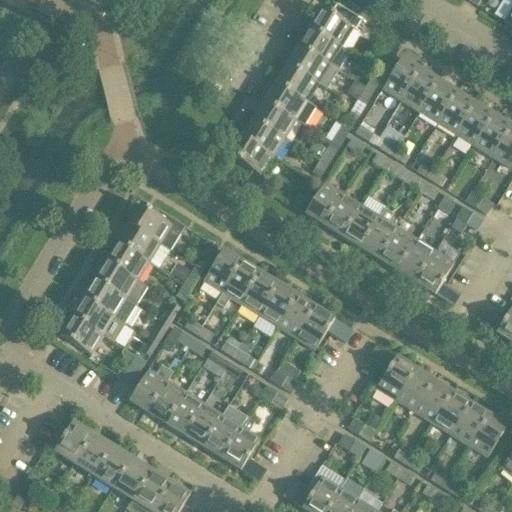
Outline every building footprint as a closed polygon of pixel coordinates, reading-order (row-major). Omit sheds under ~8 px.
[(321,11),(309,31),(341,50),(341,49),(352,31),(359,35),(365,25),(332,4),(326,14),(321,11)] [(341,50),(309,31),(298,49),(337,74),(349,55),(341,49),(341,50)] [(298,49),(286,67),(318,86),(326,92),(337,74),(298,49)] [(0,73),(10,57),(0,50),(0,73)] [(388,70),(393,61),(395,57),(388,53),(380,65),(388,70)] [(401,104),(420,73),(401,61),(382,92),(401,104)] [(318,86),(286,67),(275,85),(306,105),(307,104),(318,86)] [(420,73),(401,104),(419,115),(438,84),(420,73)] [(364,90),(373,96),(382,82),(373,76),(364,90)] [(457,95),(438,84),(419,115),(437,127),(457,95)] [(306,105),(275,85),(264,103),(295,123),(295,124),(304,129),(316,110),(307,104),(306,105)] [(364,90),(353,108),(362,114),(373,96),(364,90)] [(457,95),(437,127),(456,138),(475,107),(457,95)] [(264,103),(252,122),(284,142),(295,124),(295,123),(264,103)] [(475,107),(456,138),(474,149),(494,118),(475,107)] [(362,114),(353,108),(341,127),(350,133),(362,114)] [(494,118),(474,149),(492,161),(511,129),(494,118)] [(252,122),(241,140),(272,160),(284,142),(252,122)] [(341,127),(330,145),(339,151),(350,133),(341,127)] [(373,136),(359,128),(354,136),(367,145),(373,136)] [(511,129),(492,161),(511,173),(511,171),(511,129)] [(272,160),(241,140),(229,160),(261,179),(272,160)] [(392,159),(397,151),(379,140),(373,148),(392,159)] [(351,141),(345,149),(357,157),(363,149),(351,141)] [(339,151),(330,145),(319,163),(328,169),(339,151)] [(397,151),(392,159),(404,167),(410,159),(397,151)] [(383,173),(388,164),(376,156),(371,165),(383,173)] [(328,169),(319,163),(311,175),(321,181),(328,169)] [(401,171),(388,164),(383,173),(395,180),(401,171)] [(428,182),(434,174),(421,166),(415,174),(428,182)] [(446,182),(434,174),(428,182),(441,190),(446,182)] [(425,187),(413,179),(408,188),(420,195),(425,187)] [(478,185),(473,193),(482,199),(487,191),(478,185)] [(323,228),(342,197),(324,186),(304,217),(323,228)] [(439,195),(425,187),(420,195),(433,203),(439,195)] [(486,217),(492,207),(472,194),(465,205),(486,217)] [(299,214),(307,201),(299,197),(292,209),(299,214)] [(342,197),(323,228),(341,240),(361,209),(342,197)] [(444,199),(438,210),(449,217),(456,205),(444,199)] [(140,209),(128,227),(160,247),(159,247),(169,254),(185,229),(157,212),(154,217),(140,209)] [(361,209),(341,240),(359,251),(379,220),(361,209)] [(457,222),(451,231),(461,237),(466,228),(476,234),(482,223),(462,210),(455,221),(457,222)] [(385,211),(379,220),(359,251),(378,263),(397,231),(386,224),(392,216),(385,211)] [(160,247),(128,227),(117,246),(148,265),(159,247),(160,247)] [(397,231),(378,263),(396,274),(416,243),(397,231)] [(434,254),(416,243),(396,274),(415,286),(434,254)] [(209,262),(217,250),(210,245),(202,258),(209,262)] [(117,246),(105,264),(137,284),(148,265),(117,246)] [(222,296),(241,265),(222,253),(203,284),(222,296)] [(434,254),(415,286),(434,298),(434,297),(453,309),(460,297),(441,286),(453,266),(434,254)] [(105,264),(94,283),(135,308),(147,290),(137,284),(105,264)] [(190,273),(176,265),(169,276),(183,284),(190,273)] [(241,265),(222,296),(216,306),(223,311),(230,301),(240,307),(260,276),(241,265)] [(182,287),(190,292),(202,274),(194,268),(182,287)] [(278,287),(260,276),(240,307),(258,318),(278,287)] [(94,283),(83,301),(124,327),(135,308),(94,283)] [(190,292),(182,287),(174,300),(182,305),(190,292)] [(296,299),(278,287),(258,318),(277,330),(296,299)] [(296,299),(277,330),(294,341),(314,309),(296,299)] [(83,301),(71,319),(103,339),(102,339),(112,345),(124,327),(83,301)] [(511,345),(511,308),(503,323),(484,312),(477,324),(495,335),(495,336),(511,345)] [(334,322),(314,309),(294,341),(314,353),(326,334),(345,346),(352,334),(334,322)] [(168,310),(160,324),(169,329),(177,316),(168,310)] [(103,339),(71,319),(59,339),(91,358),(102,339),(103,339)] [(196,338),(201,330),(189,322),(183,330),(196,338)] [(169,329),(160,324),(149,342),(157,348),(169,329)] [(188,351),(193,342),(173,330),(163,346),(172,351),(177,343),(188,351)] [(214,338),(201,330),(196,338),(208,346),(214,338)] [(157,348),(149,342),(141,354),(150,359),(157,348)] [(206,350),(193,342),(188,351),(201,358),(206,350)] [(232,360),(237,352),(225,344),(220,353),(232,360)] [(394,403),(414,372),(395,360),(376,349),(369,360),(387,372),(375,391),(394,403)] [(255,363),(237,352),(232,360),(250,372),(255,363)] [(224,373),(230,365),(217,357),(212,365),(224,373)] [(135,358),(122,379),(133,385),(145,365),(135,358)] [(243,373),(230,365),(224,373),(237,382),(243,373)] [(162,368),(156,378),(148,373),(129,404),(148,416),(167,385),(166,384),(172,375),(162,368)] [(433,383),(414,372),(394,403),(413,415),(433,383)] [(290,396),(297,385),(277,373),(270,383),(290,396)] [(451,395),(433,383),(413,415),(431,426),(451,395)] [(167,385),(148,416),(166,427),(185,396),(167,385)] [(280,412),(281,411),(287,401),(267,388),(260,399),(280,412)] [(469,406),(451,395),(431,426),(450,437),(469,406)] [(185,396),(166,427),(184,439),(203,407),(185,396)] [(469,406),(450,437),(468,449),(487,417),(469,406)] [(203,407),(184,439),(203,450),(222,419),(221,418),(203,407)] [(221,418),(222,419),(203,450),(221,461),(247,420),(228,408),(221,418)] [(371,415),(363,427),(374,433),(381,422),(371,415)] [(487,417),(468,449),(487,461),(507,429),(487,417)] [(247,420),(221,461),(240,473),(259,485),(266,473),(248,461),(259,442),(248,435),(254,425),(247,420)] [(375,434),(374,433),(363,427),(354,421),(348,432),(368,445),(375,434)] [(74,467),(93,437),(72,425),(53,455),(74,467)] [(111,449),(93,437),(74,467),(92,479),(111,449)] [(365,450),(347,439),(344,437),(338,448),(358,461),(365,450)] [(131,461),(111,449),(92,479),(112,491),(131,461)] [(405,468),(411,459),(398,451),(392,460),(405,468)] [(384,461),(369,452),(360,467),(375,476),(384,461)] [(511,479),(511,455),(500,470),(511,479)] [(423,467),(411,459),(405,468),(418,476),(423,467)] [(150,473),(131,461),(112,491),(131,503),(150,473)] [(397,481),(403,472),(390,465),(385,473),(397,481)] [(403,472),(397,481),(410,489),(416,481),(403,472)] [(131,503),(126,511),(152,511),(169,485),(150,473),(131,503)] [(441,491),(447,482),(435,474),(429,483),(441,491)] [(302,511),(327,511),(340,492),(321,480),(316,477),(304,496),(290,488),(283,499),(301,511),(302,511)] [(21,491),(24,493),(29,496),(37,483),(29,479),(21,491)] [(352,511),(365,492),(346,480),(340,492),(327,511),(352,511)] [(461,490),(447,482),(441,491),(455,499),(461,490)] [(169,485),(152,511),(190,511),(183,508),(190,498),(169,485)] [(434,502),(439,495),(426,487),(422,495),(434,502)] [(364,494),(352,511),(372,511),(367,508),(372,500),(364,494)] [(452,503),(439,495),(434,502),(447,511),(452,503)] [(18,496),(10,509),(15,511),(18,511),(26,501),(18,496)] [(495,511),(482,503),(476,511),(495,511)]
